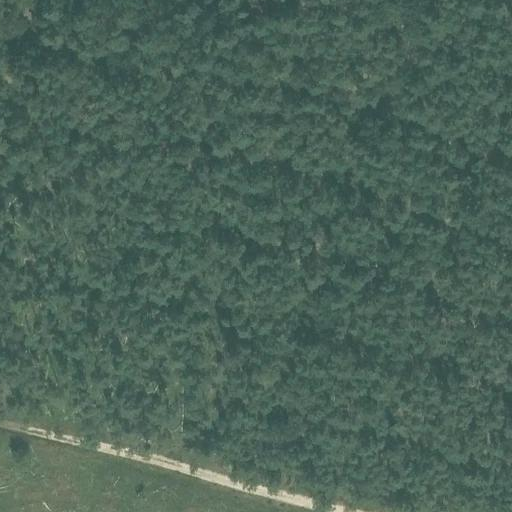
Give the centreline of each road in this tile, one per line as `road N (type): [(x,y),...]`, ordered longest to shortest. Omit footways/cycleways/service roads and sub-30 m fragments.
road 1 (track): [(352,511),(0,423)]
road 2 (track): [(0,161),(37,0)]
